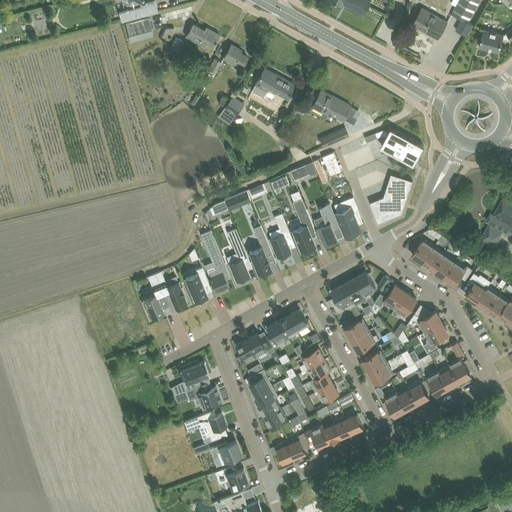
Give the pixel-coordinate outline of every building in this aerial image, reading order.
[(126,9),(119,11),(121,21),(158,11),(155,1),(142,4),(141,1),(141,0),(129,0),(131,1),(132,7),(128,8),(128,7),(126,8),(126,9)] [(329,0),(342,7),(343,4),(363,15),(371,1),(369,0),(329,0)] [(479,0),(452,0),(451,3),(455,5),(451,13),(462,18),(456,29),(466,34),(472,24),(468,21),(479,0)] [(413,24),(438,38),(447,22),(422,8),(413,24)] [(152,29),(149,18),(126,24),(129,35),(152,29)] [(193,23),(188,32),(186,36),(204,46),(206,42),(213,46),(220,34),(213,30),(211,33),(193,23)] [(504,33),(484,28),(479,47),(500,52),(503,38),(509,39),(511,37),(511,38),(511,27),(506,33),(505,34),(504,33)] [(170,47),(178,51),(184,41),(176,37),(170,47)] [(231,44),(226,52),(224,57),(241,67),(248,56),(238,50),(239,48),(231,44)] [(215,57),(208,68),(215,72),(222,61),(215,57)] [(264,67),(252,90),(264,97),(267,90),(275,94),(276,90),(287,96),(294,83),(264,67)] [(321,89),(316,98),(312,105),(332,116),(333,114),(343,119),(351,105),(321,89)] [(225,106),(218,115),(228,123),(235,114),(236,114),(243,103),(232,95),(224,105),(225,106)] [(345,127),(320,138),(323,146),(349,135),(345,127)] [(387,135),(382,145),(414,163),(424,145),(391,127),(389,131),(387,135)] [(334,152),(323,156),(330,174),(341,170),(334,152)] [(305,163),(290,169),(294,178),(309,172),(305,163)] [(384,196),(370,202),(379,222),(399,214),(403,203),(405,204),(413,180),(391,173),(384,196)] [(286,174),(271,180),(274,187),(289,181),(286,174)] [(247,189),(225,199),(228,208),(229,209),(251,200),(247,189)] [(291,193),(294,200),(295,200),(302,197),(299,189),(291,193)] [(342,210),(336,212),(346,236),(361,230),(356,218),(361,216),(350,189),(349,189),(353,197),(339,203),(342,210)] [(303,225),(292,230),(301,251),(315,246),(311,237),(310,232),(315,230),(302,197),(295,200),(294,200),(293,201),(303,225)] [(495,248),(504,230),(509,233),(507,236),(511,238),(511,202),(503,197),(499,206),(494,215),(491,213),(485,224),(488,226),(481,240),(495,248)] [(215,203),(210,207),(213,214),(228,208),(225,199),(215,203)] [(325,222),(317,226),(324,245),(338,239),(333,228),(339,225),(329,202),(319,206),(322,214),(325,222)] [(282,233),(270,238),(277,257),(291,251),(289,248),(286,239),(292,236),(282,212),(274,215),(282,233)] [(236,227),(227,231),(236,252),(239,259),(229,263),(236,280),(238,279),(237,278),(241,277),(241,278),(249,275),(247,269),(253,267),(236,227)] [(211,229),(201,233),(212,260),(215,268),(207,271),(215,290),(228,284),(225,279),(231,277),(211,229)] [(261,246),(249,251),(258,273),(260,272),(260,274),(267,271),(266,270),(271,268),(270,264),(269,262),(266,255),(265,253),(272,250),(264,232),(257,235),(261,246)] [(423,238),(412,254),(418,258),(423,261),(423,262),(434,246),(423,238)] [(445,253),(434,246),(423,262),(423,261),(429,266),(430,266),(432,267),(434,269),(445,253)] [(455,260),(445,253),(434,269),(436,270),(439,272),(438,272),(445,276),(455,260)] [(466,267),(455,260),(445,276),(450,280),(455,283),(460,276),(466,279),(473,269),(467,265),(466,267)] [(197,272),(186,277),(195,299),(207,294),(207,292),(202,282),(208,280),(202,266),(195,269),(197,272)] [(161,270),(155,272),(160,284),(165,296),(170,294),(174,304),(175,307),(177,306),(178,308),(182,306),(182,305),(187,302),(184,294),(185,294),(182,287),(181,287),(179,281),(171,284),(167,281),(165,282),(161,270)] [(355,277),(363,291),(362,291),(367,298),(372,295),(369,292),(376,288),(367,271),(361,274),(356,277),(355,277)] [(144,300),(142,301),(145,308),(147,307),(152,317),(153,316),(154,318),(159,316),(158,314),(165,312),(163,308),(159,299),(165,297),(165,296),(160,284),(155,272),(149,275),(154,286),(150,288),(153,293),(143,298),(144,300)] [(391,278),(385,274),(378,285),(383,289),(391,278)] [(350,280),(344,284),(351,297),(352,297),(362,291),(363,291),(355,277),(356,277),(355,277),(353,278),(353,279),(351,280),(350,280)] [(477,278),(466,294),(472,298),(477,302),(488,286),(477,278)] [(352,297),(351,297),(344,284),(338,287),(333,290),(336,296),(330,299),(334,305),(337,310),(349,303),(351,307),(356,315),(361,313),(352,297)] [(375,301),(375,302),(381,306),(385,300),(395,307),(406,291),(401,287),(395,284),(387,296),(381,293),(375,301)] [(499,293),(488,286),(477,302),(483,306),(486,307),(486,308),(488,309),(499,293)] [(395,307),(392,312),(396,315),(400,310),(406,315),(417,298),(412,295),(406,291),(395,307)] [(509,300),(499,293),(488,309),(490,310),(492,312),(499,316),(500,315),(499,315),(509,300)] [(509,300),(499,315),(500,315),(505,319),(506,318),(508,320),(510,322),(511,318),(511,299),(510,298),(509,300)] [(372,307),(370,304),(363,308),(367,313),(373,310),(372,307)] [(299,331),(309,325),(300,308),(289,314),(299,331)] [(412,326),(420,321),(425,331),(442,322),(439,316),(436,310),(430,314),(425,310),(425,309),(420,316),(415,313),(416,312),(415,312),(408,323),(412,326)] [(288,337),(299,331),(289,314),(279,320),(288,337)] [(363,318),(346,327),(349,333),(352,339),(369,329),(363,318)] [(277,343),(288,337),(279,320),(268,326),(277,343)] [(442,322),(425,331),(429,338),(426,339),(428,342),(423,344),(428,352),(438,346),(435,341),(449,333),(446,327),(445,328),(442,322)] [(359,350),(379,338),(377,333),(373,335),(369,329),(352,339),(356,344),(355,344),(359,350)] [(258,332),(248,338),(257,354),(261,361),(271,355),(270,353),(275,349),(267,334),(261,337),(259,333),(258,332)] [(318,333),(310,337),(313,343),(321,338),(318,333)] [(248,338),(237,344),(246,360),(257,354),(248,338)] [(464,352),(457,341),(452,344),(458,355),(464,352)] [(299,345),(294,348),(298,355),(303,352),(299,345)] [(308,368),(325,358),(319,347),(302,357),(305,362),(300,365),(303,371),(308,368)] [(381,349),(363,359),(367,365),(367,364),(370,370),(387,361),(381,349)] [(415,361),(408,349),(402,352),(409,365),(415,362),(415,361)] [(440,354),(437,349),(430,353),(433,358),(440,354)] [(290,359),(287,353),(279,357),(283,363),(290,359)] [(424,356),(417,360),(421,365),(427,362),(424,356)] [(471,374),(462,357),(450,363),(460,380),(465,377),(466,377),(471,374)] [(331,369),(325,358),(308,368),(314,378),(328,371),(331,369)] [(179,365),(184,380),(177,384),(180,392),(186,390),(201,384),(199,377),(209,373),(204,359),(196,362),(195,359),(179,365)] [(387,361),(370,370),(373,376),(376,382),(393,372),(387,361)] [(409,365),(408,366),(411,372),(418,368),(418,367),(415,362),(409,365)] [(450,363),(439,370),(448,387),(455,383),(457,381),(458,382),(460,380),(450,363)] [(297,374),(292,367),(287,370),(291,377),(297,374)] [(273,384),(265,371),(266,370),(264,368),(257,372),(259,377),(250,383),(256,394),(273,384)] [(439,370),(428,376),(437,393),(443,390),(448,387),(439,370)] [(333,381),(328,371),(314,378),(320,388),(333,381)] [(410,389),(418,402),(424,399),(429,395),(420,378),(408,385),(410,389)] [(382,392),(394,385),(391,379),(378,386),(382,392)] [(203,407),(222,401),(216,386),(210,388),(208,381),(201,384),(186,390),(189,399),(199,395),(203,407)] [(339,392),(333,381),(320,388),(317,390),(323,401),(339,392)] [(262,404),(278,394),(273,384),(256,394),(262,404)] [(400,395),(399,395),(407,408),(406,408),(414,404),(416,403),(418,402),(410,389),(400,395)] [(397,391),(386,398),(395,415),(401,411),(406,408),(407,408),(399,395),(400,395),(397,391)] [(281,407),(275,397),(278,395),(278,394),(262,404),(258,406),(264,416),(281,407)] [(308,394),(302,396),(309,410),(314,408),(308,394)] [(271,427),(287,418),(281,407),(264,416),(271,427)] [(214,409),(184,420),(188,430),(205,424),(211,440),(228,434),(225,426),(226,425),(222,412),(216,414),(214,409)] [(357,413),(346,418),(352,432),(363,427),(357,413)] [(345,414),(333,419),(335,423),(341,437),(352,432),(346,418),(345,414)] [(335,423),(324,427),(330,441),(340,437),(341,437),(335,423)] [(311,429),(305,432),(310,443),(316,441),(319,446),(330,441),(324,427),(323,424),(311,429)] [(305,432),(288,439),(289,443),(295,456),(306,452),(304,446),(310,443),(305,432)] [(219,451),(224,463),(235,459),(234,456),(241,454),(236,439),(227,443),(226,441),(214,446),(216,452),(219,451)] [(288,439),(276,444),(276,445),(279,452),(284,461),(295,456),(289,443),(288,439)] [(196,453),(210,448),(208,441),(194,446),(196,453)] [(236,463),(215,470),(216,475),(217,477),(223,475),(225,480),(229,479),(232,487),(239,485),(239,486),(242,485),(242,484),(249,481),(246,473),(244,466),(238,468),(236,463)] [(261,511),(262,511),(258,500),(247,504),(242,490),(223,497),(226,505),(228,504),(231,511),(234,510),(234,511),(261,511)]
